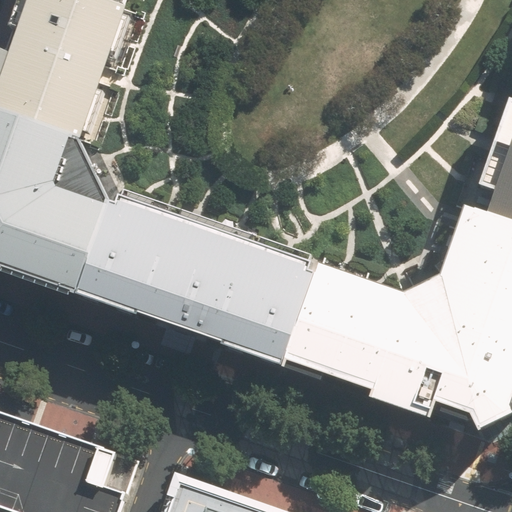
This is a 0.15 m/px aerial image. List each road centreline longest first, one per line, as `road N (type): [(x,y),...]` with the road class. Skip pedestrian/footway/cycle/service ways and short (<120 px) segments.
road 1 (residential): [(492,511),(182,405)]
road 2 (residential): [(182,405),(0,340)]
